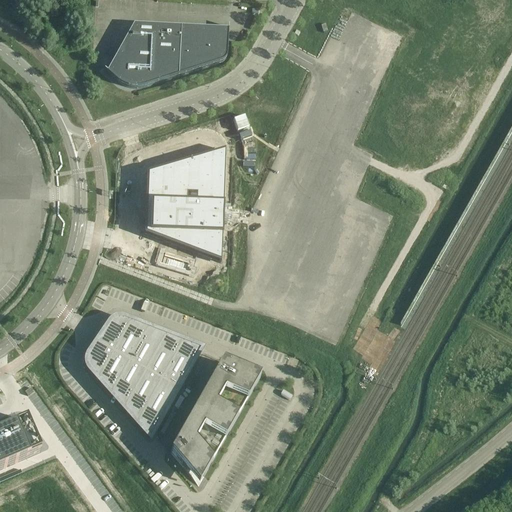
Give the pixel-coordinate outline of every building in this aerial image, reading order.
[(227,30),(134,26),(133,26),(110,67),(106,73),(104,71),(103,71),(117,83),(119,84),(121,85),(123,86),(125,87),(127,88),(129,88),(131,89),(133,89),(135,89),(137,89),(139,89),(141,88),(143,88),(145,87),(220,63),(222,63),(223,62),(224,61),(225,60),(225,59),(226,58),(226,56),(227,55),(227,54),(227,53),(228,27),(227,27),(227,30)] [(222,209),(222,195),(223,168),(224,155),(224,153),(219,155),(210,157),(197,161),(147,176),(146,209),(145,236),(150,237),(167,244),(178,248),(196,255),(215,262),(220,264),(220,262),(221,236),(222,209)] [(167,259),(165,266),(188,273),(190,273),(188,272),(190,264),(189,264),(189,265),(167,259)] [(109,327),(96,344),(114,355),(129,327),(131,324),(123,321),(121,320),(118,320),(115,321),(113,322),(111,323),(109,327)] [(129,328),(114,355),(130,364),(147,334),(149,331),(139,327),(131,324),(129,328)] [(147,334),(130,364),(145,374),(164,341),(166,337),(156,334),(149,331),(147,334)] [(164,341),(145,374),(161,383),(181,348),(183,344),(174,341),(166,337),(164,341)] [(86,362),(86,365),(86,368),(87,370),(89,373),(98,383),(100,379),(114,355),(96,344),(88,356),(87,359),(86,362)] [(181,348),(161,383),(177,392),(200,351),(191,347),(183,344),(181,348)] [(100,379),(98,383),(104,389),(111,397),(113,394),(130,364),(114,355),(100,379)] [(170,455),(198,488),(260,379),(222,363),(170,455)] [(113,394),(111,397),(117,404),(120,407),(124,412),(126,408),(145,374),(130,364),(113,394)] [(126,408),(124,412),(130,418),(137,426),(139,423),(161,383),(145,374),(126,408)] [(139,423),(137,426),(143,433),(149,441),(177,392),(161,383),(139,423)] [(30,389),(24,393),(27,397),(33,393),(30,389)] [(0,432),(0,470),(40,453),(26,421),(0,432)]
